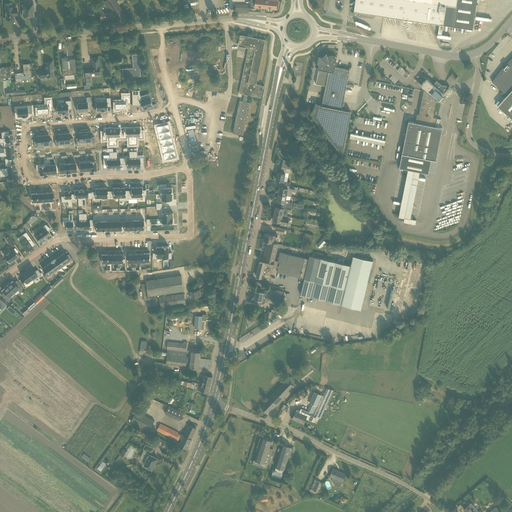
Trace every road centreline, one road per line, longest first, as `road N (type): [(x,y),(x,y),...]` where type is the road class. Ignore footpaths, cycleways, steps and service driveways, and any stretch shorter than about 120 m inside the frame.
road 1 (secondary): [(213,402),(289,46)]
road 2 (residential): [(189,169),(148,177),(27,176),(24,135),(32,126),(143,119),(175,107)]
road 3 (unclassified): [(443,511),(408,485),(298,432),(213,402)]
road 4 (unclassified): [(473,54),(314,32)]
road 5 (residential): [(0,37),(160,25)]
road 6 (residential): [(57,239),(184,237),(191,230)]
road 7 (unclassified): [(473,54),(470,140),(484,152),(511,155)]
road 8 (residential): [(160,25),(232,18),(281,26)]
road 9 (track): [(511,412),(425,496)]
